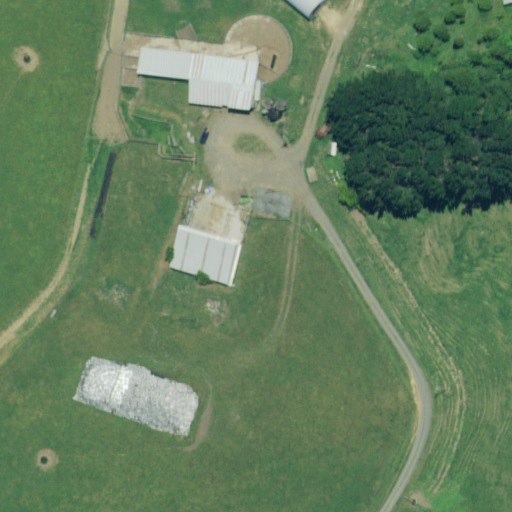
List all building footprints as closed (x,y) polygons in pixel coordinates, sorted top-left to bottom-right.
[(328,1),(327,0),(290,0),(314,19),(328,1)] [(266,62),(147,49),(144,74),(196,79),(193,103),(260,110),(266,62)] [(307,82),(302,73),(291,80),(296,89),(307,82)] [(199,115),(199,108),(175,105),(174,112),(199,115)] [(331,149),(339,148),(338,145),(346,144),(344,133),(336,134),(336,133),(328,134),(331,149)] [(209,182),(213,175),(199,168),(196,176),(209,182)] [(243,241),(183,224),(171,267),(230,284),(243,241)]
